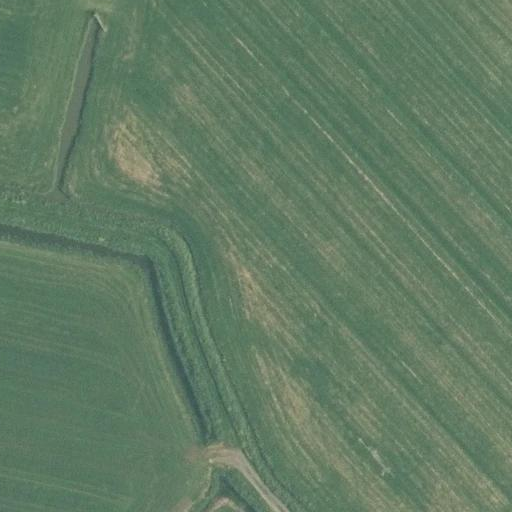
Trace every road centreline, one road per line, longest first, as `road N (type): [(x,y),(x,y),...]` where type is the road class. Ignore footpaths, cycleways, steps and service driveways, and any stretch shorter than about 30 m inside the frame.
road 1 (track): [(132,8),(104,126),(121,172),(193,202),(242,334),(309,470),(357,511)]
road 2 (track): [(0,203),(153,239),(170,261),(238,454),(284,511)]
